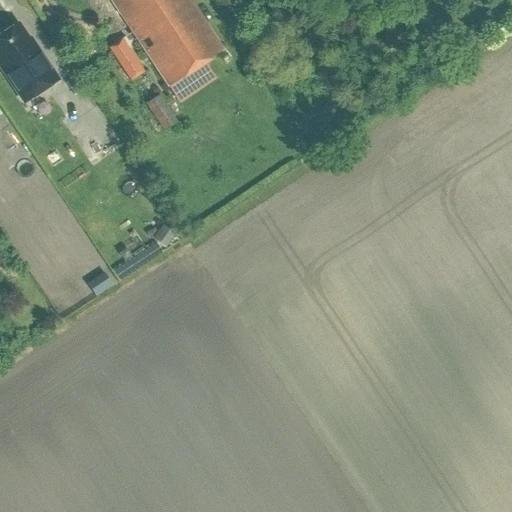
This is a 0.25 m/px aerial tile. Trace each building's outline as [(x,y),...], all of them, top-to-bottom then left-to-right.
[(109,0),(168,87),(223,50),(189,0),(109,0)] [(36,49),(33,51),(16,26),(0,36),(0,67),(24,103),(57,81),(36,49)] [(130,81),(144,72),(122,39),(108,48),(130,81)] [(164,130),(177,121),(160,94),(146,103),(164,130)] [(103,275),(88,285),(96,297),(111,286),(103,275)]
